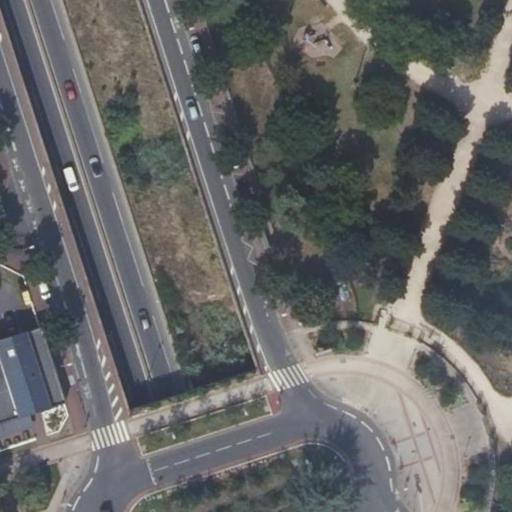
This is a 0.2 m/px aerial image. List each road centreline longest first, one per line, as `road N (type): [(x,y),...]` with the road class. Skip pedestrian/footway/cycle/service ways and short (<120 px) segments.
road 1 (trunk): [(2,0),(170,511)]
road 2 (trunk): [(203,511),(42,0)]
road 3 (primary): [(310,422),(264,338),(158,0)]
road 4 (primary): [(30,208),(122,484)]
road 5 (primary): [(310,422),(122,484)]
road 6 (primary): [(372,507),(374,472),(358,439),(310,422)]
